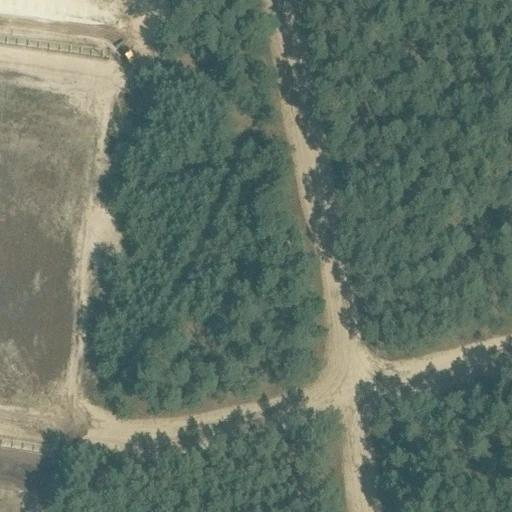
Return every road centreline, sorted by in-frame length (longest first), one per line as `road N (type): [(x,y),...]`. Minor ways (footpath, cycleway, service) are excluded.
road 1 (track): [(367,511),(280,0)]
road 2 (track): [(511,355),(169,441),(122,440),(73,426)]
